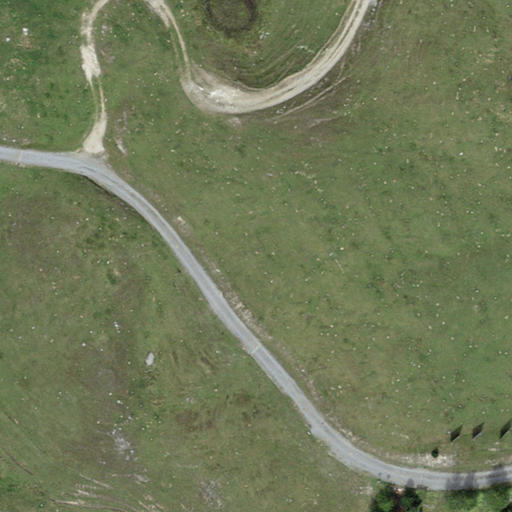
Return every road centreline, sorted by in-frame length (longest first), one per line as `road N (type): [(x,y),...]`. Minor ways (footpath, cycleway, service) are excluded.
road 1 (track): [(511,467),(429,474),(357,451),(328,429),(262,350),(147,198),(88,159)]
road 2 (track): [(357,0),(342,45),(298,85),(232,108),(200,100),(159,0)]
road 3 (track): [(101,0),(91,51),(98,132),(88,159)]
